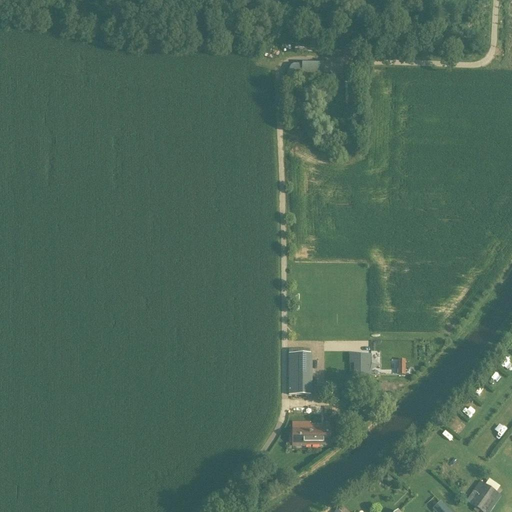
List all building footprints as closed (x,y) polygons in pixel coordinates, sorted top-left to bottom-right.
[(291,65),(292,77),(329,75),(328,64),(291,65)] [(288,397),(309,397),(309,355),(289,355),(288,397)] [(370,355),(359,356),(359,377),(370,377),(370,355)] [(329,430),(293,430),(293,446),(329,446),(329,430)] [(495,483),(511,493),(511,468),(506,465),(495,483)] [(486,511),(499,495),(480,482),(466,502),(480,511),(486,511)] [(449,511),(440,503),(433,510),(434,511),(449,511)]
